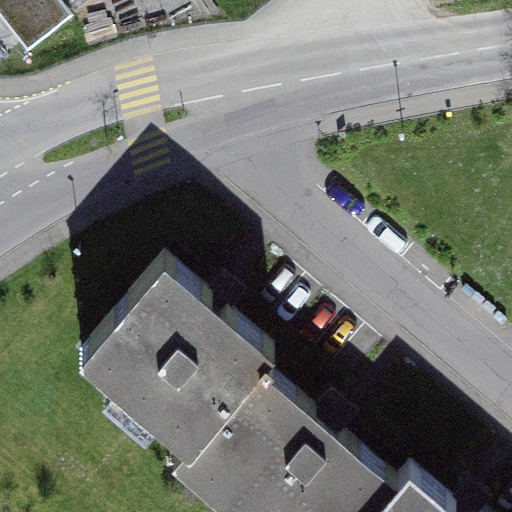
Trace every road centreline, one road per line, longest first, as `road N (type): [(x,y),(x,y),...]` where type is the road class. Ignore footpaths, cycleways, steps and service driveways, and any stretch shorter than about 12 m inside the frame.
road 1 (residential): [(142,116),(247,160),(509,382)]
road 2 (residential): [(142,116),(207,97),(511,43)]
road 3 (residential): [(0,191),(142,116)]
